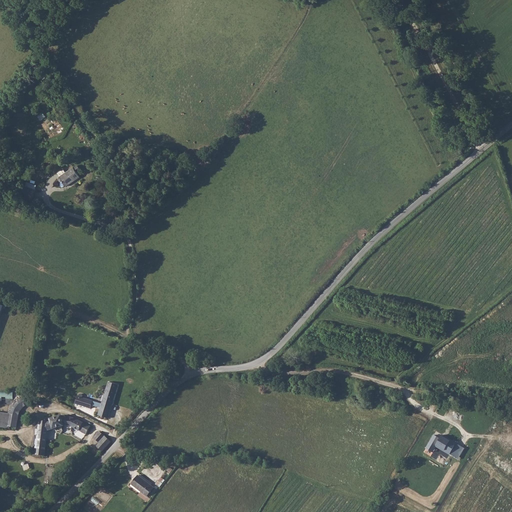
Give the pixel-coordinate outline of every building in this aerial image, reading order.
[(77,164),(66,172),(64,169),(57,173),(66,186),(81,177),(77,172),(81,169),(77,164)] [(36,189),(25,186),(25,187),(20,186),(18,193),(22,195),(22,197),(33,200),(36,189)] [(124,374),(113,371),(103,407),(114,410),(124,374)] [(0,391),(0,401),(2,402),(3,398),(14,399),(14,393),(0,391)] [(74,402),(91,407),(93,399),(77,395),(75,401),(74,402)] [(20,405),(12,404),(10,413),(19,416),(20,405)] [(19,416),(10,413),(10,414),(8,413),(6,426),(17,428),(19,416)] [(48,431),(65,426),(62,417),(51,420),(51,422),(47,423),(46,422),(39,424),(36,454),(36,456),(45,457),(48,431)] [(70,426),(90,431),(92,424),(71,418),(62,417),(65,426),(70,426)] [(103,451),(112,441),(100,430),(93,437),(99,443),(97,446),(103,451)] [(435,446),(458,459),(464,448),(442,435),(440,438),(434,434),(426,447),(432,451),(435,446)] [(160,487),(166,480),(161,476),(156,483),(160,487)] [(149,499),(156,490),(138,477),(131,486),(149,499)]
